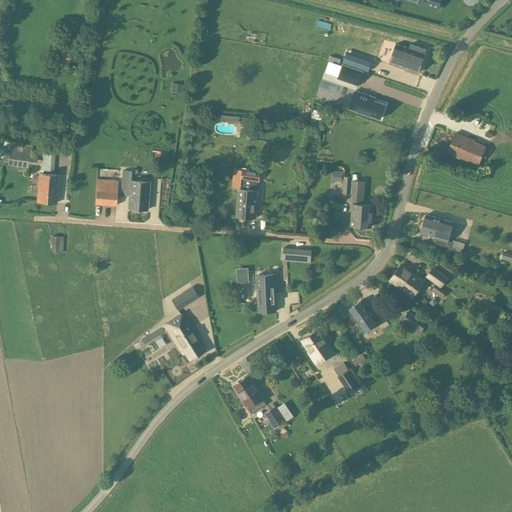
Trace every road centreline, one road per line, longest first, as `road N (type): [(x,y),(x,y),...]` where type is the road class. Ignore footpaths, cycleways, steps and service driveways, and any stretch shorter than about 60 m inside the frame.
road 1 (unclassified): [(84,511),(192,387),(359,280),(385,250)]
road 2 (residential): [(385,250),(369,242),(34,218)]
road 3 (unclassified): [(385,250),(423,120),(459,49),(501,0)]
